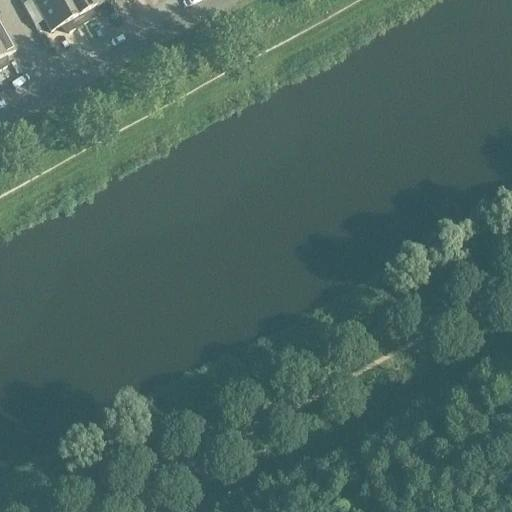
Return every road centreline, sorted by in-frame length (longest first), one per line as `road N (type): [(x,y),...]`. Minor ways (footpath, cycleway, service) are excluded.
road 1 (unknown): [(140,511),(144,464),(179,423),(511,247)]
road 2 (residential): [(225,0),(57,92)]
